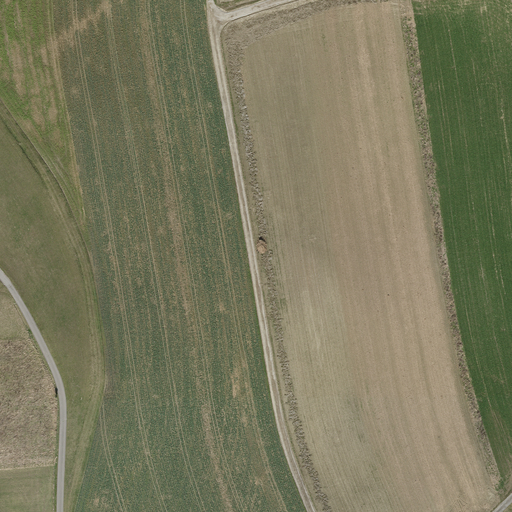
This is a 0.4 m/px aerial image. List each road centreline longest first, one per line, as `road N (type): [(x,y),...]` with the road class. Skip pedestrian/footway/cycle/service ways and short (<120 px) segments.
road 1 (track): [(312,511),(274,393),(211,23)]
road 2 (track): [(60,511),(62,391),(0,274)]
